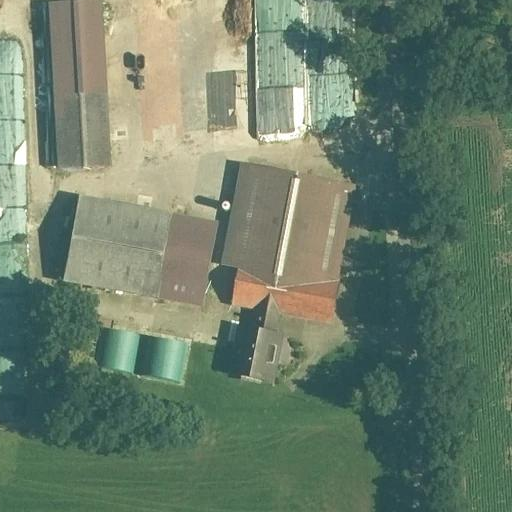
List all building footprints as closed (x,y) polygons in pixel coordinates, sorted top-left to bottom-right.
[(149,0),(148,76),(199,77),(200,0),(149,0)] [(261,142),(259,0),(219,0),(221,142),(261,142)] [(109,2),(59,5),(68,168),(118,165),(109,2)] [(0,137),(18,137),(14,24),(0,24),(0,137)] [(359,187),(254,169),(237,265),(247,266),(342,283),(359,187)] [(222,222),(90,199),(77,274),(209,297),(222,222)] [(240,303),(341,321),(347,284),(342,283),(247,266),(240,303)] [(146,334),(111,328),(104,371),(138,377),(146,334)] [(276,387),(284,338),(241,331),(233,380),(276,387)] [(190,340),(155,334),(148,374),(183,380),(190,340)]
